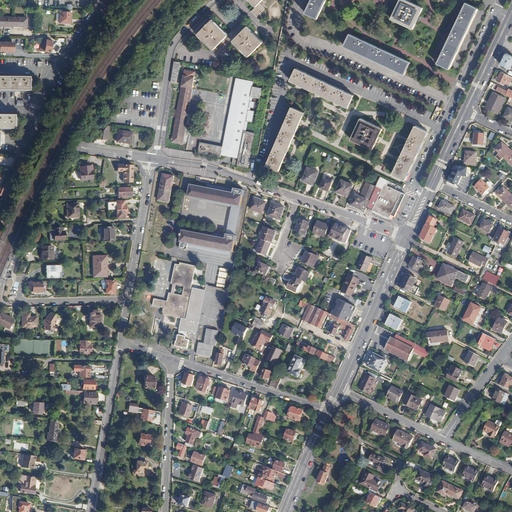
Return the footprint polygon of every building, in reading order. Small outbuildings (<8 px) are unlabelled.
[(252,12),(257,18),(265,10),(260,5),(264,0),(249,0),(257,7),(252,12)] [(308,0),(305,9),(303,12),(315,18),(320,9),(322,4),(323,0),(308,0)] [(418,14),(422,6),(408,0),(398,0),(390,17),(412,27),(416,19),(418,14)] [(449,32),(435,62),(448,67),(476,7),(464,1),(451,27),(449,32)] [(71,12),(60,12),(59,23),(71,24),(71,12)] [(27,18),(0,16),(0,25),(27,27),(27,18)] [(214,51),(228,36),(212,20),(198,35),(214,51)] [(263,43),(248,27),(233,41),(249,57),(263,43)] [(403,73),(409,60),(399,56),(348,32),(342,44),(403,73)] [(41,42),(41,51),(45,51),(45,52),(51,52),(51,40),(43,39),(41,39),(41,42)] [(13,42),(0,41),(0,53),(13,53),(13,42)] [(511,55),(507,53),(502,64),(509,68),(511,69),(511,67),(511,55)] [(175,61),(171,82),(177,83),(181,62),(175,61)] [(348,108),(354,95),(296,68),(290,81),(348,108)] [(182,84),(182,85),(193,87),(195,71),(185,69),(182,84)] [(511,76),(501,71),(497,81),(505,84),(508,85),(510,84),(511,79),(511,76)] [(29,78),(0,77),(0,90),(29,91),(29,78)] [(237,79),(225,139),(229,140),(228,147),(209,143),(207,153),(226,157),(237,159),(236,163),(248,165),(254,137),(248,136),(256,96),(259,96),(261,86),(254,85),(255,82),(237,79)] [(493,88),(510,97),(511,97),(511,89),(509,89),(509,90),(495,84),(493,88)] [(182,85),(173,137),(171,137),(170,141),(172,141),(172,142),(183,144),(184,139),(185,132),(193,87),(182,85)] [(498,114),(506,98),(494,92),(487,106),(487,109),(498,114)] [(292,107),(267,165),(279,170),(305,113),(292,107)] [(14,115),(0,114),(0,127),(14,128),(14,115)] [(352,139),(374,150),(384,128),(362,117),(352,139)] [(392,173),(404,179),(428,130),(416,124),(392,173)] [(105,129),(96,140),(102,141),(102,140),(105,140),(107,129),(105,129)] [(119,131),(118,142),(130,143),(131,133),(119,131)] [(475,133),(474,145),(484,146),(485,134),(475,133)] [(197,147),(197,151),(207,153),(209,143),(204,142),(203,148),(197,147)] [(495,150),(504,158),(511,150),(502,142),(495,150)] [(466,151),(465,163),(475,164),(476,152),(466,151)] [(125,165),(125,172),(133,172),(133,165),(129,164),(129,163),(125,163),(125,165)] [(119,165),(119,172),(124,172),(124,182),(133,182),(133,172),(125,172),(125,165),(119,165)] [(446,184),(457,189),(462,177),(469,177),(468,168),(454,166),(446,184)] [(80,168),(81,181),(93,180),(92,167),(80,168)] [(313,184),(319,171),(308,167),(303,180),(313,184)] [(158,201),(169,203),(172,191),(168,190),(168,187),(172,188),(174,176),(163,174),(158,201)] [(379,175),(376,184),(382,187),(384,183),(386,179),(379,175)] [(329,190),(333,181),(324,178),(320,187),(329,190)] [(475,187),(484,195),(490,187),(481,179),(475,187)] [(348,195),(353,184),(342,180),(337,191),(348,195)] [(366,182),(359,196),(355,194),(350,204),(362,209),(366,199),(369,200),(375,186),(366,182)] [(369,200),(366,207),(390,218),(391,214),(395,216),(405,193),(384,183),(382,187),(376,184),(375,186),(369,200)] [(215,190),(191,185),(191,186),(189,196),(240,207),(242,196),(240,196),(240,193),(236,192),(236,191),(215,187),(215,190)] [(511,193),(504,186),(497,194),(506,202),(511,194),(511,193)] [(118,188),(118,193),(122,192),(123,197),(127,197),(127,196),(132,196),(132,187),(118,188)] [(266,203),(254,199),(250,210),(262,214),(266,203)] [(442,200),(438,208),(451,214),(455,206),(442,200)] [(117,201),(117,218),(125,218),(125,216),(127,215),(126,203),(125,203),(124,201),(117,201)] [(68,204),(68,216),(79,216),(79,203),(68,204)] [(283,208),(272,204),(268,216),(279,220),(283,208)] [(464,209),(459,219),(471,224),(476,215),(464,209)] [(430,216),(427,224),(435,227),(438,220),(430,216)] [(309,223),(299,220),(295,231),(304,235),(309,223)] [(319,220),(314,232),(325,236),(330,224),(319,220)] [(484,220),(480,229),(488,233),(493,224),(484,220)] [(334,222),(328,238),(331,239),(331,238),(337,223),(334,222)] [(337,223),(331,238),(342,242),(348,227),(337,223)] [(427,224),(420,238),(431,242),(437,228),(435,227),(427,224)] [(55,227),(55,240),(65,239),(65,231),(62,231),(62,227),(55,227)] [(103,228),(104,241),(115,241),(115,227),(103,228)] [(500,228),(495,240),(498,241),(497,244),(500,245),(501,243),(504,245),(510,233),(500,228)] [(263,229),(259,240),(261,240),(270,244),(273,237),(271,236),(273,232),(263,229)] [(186,249),(187,249),(188,242),(190,243),(189,246),(191,246),(190,247),(206,251),(207,251),(208,251),(209,251),(210,251),(211,251),(212,251),(213,250),(214,250),(215,249),(216,249),(215,247),(217,246),(214,242),(214,237),(230,240),(228,251),(233,252),(235,241),(228,239),(229,236),(208,232),(207,235),(183,231),(180,248),(186,249)] [(188,242),(187,249),(232,258),(233,252),(228,251),(230,240),(214,237),(214,242),(217,246),(215,247),(216,249),(215,249),(214,250),(213,250),(212,251),(211,251),(210,251),(209,251),(208,251),(207,251),(206,251),(190,247),(191,246),(189,246),(190,243),(188,242)] [(455,237),(448,252),(457,257),(464,242),(455,237)] [(261,240),(256,253),(266,256),(271,244),(270,244),(261,240)] [(42,247),(42,259),(54,259),(53,247),(42,247)] [(308,248),(302,262),(314,267),(318,257),(312,254),(314,251),(308,248)] [(492,255),(499,258),(502,252),(494,249),(492,255)] [(474,251),(469,261),(481,267),(482,265),(485,267),(490,258),(486,256),(486,257),(474,251)] [(372,259),(363,255),(358,268),(366,272),(372,259)] [(411,267),(409,270),(421,275),(425,267),(422,265),(423,262),(414,258),(410,267),(411,267)] [(94,261),(94,277),(107,277),(107,261),(94,261)] [(265,275),(269,266),(260,262),(256,271),(265,275)] [(188,312),(193,289),(191,288),(195,266),(181,263),(181,265),(176,264),(172,284),(174,285),(172,293),(170,292),(169,297),(168,301),(154,298),(152,306),(163,308),(162,315),(181,319),(184,320),(186,311),(188,312)] [(442,264),(436,278),(450,285),(455,278),(458,271),(442,264)] [(46,266),(46,277),(59,277),(59,272),(61,272),(61,265),(46,266)] [(300,267),(295,277),(303,280),(306,282),(311,273),(300,267)] [(225,288),(227,269),(219,268),(217,287),(225,288)] [(470,277),(458,271),(455,278),(467,283),(470,277)] [(487,272),(483,279),(493,284),(496,277),(487,272)] [(350,274),(342,291),(352,296),(359,283),(361,279),(350,274)] [(406,274),(400,287),(416,295),(419,288),(414,285),(417,279),(406,274)] [(290,282),(288,288),(297,292),(303,280),(295,277),(292,282),(290,282)] [(115,280),(107,281),(103,281),(101,282),(101,284),(103,285),(103,289),(107,289),(107,294),(116,293),(115,280)] [(33,295),(46,295),(46,291),(42,291),(42,283),(33,283),(33,295)] [(484,284),(477,297),(485,301),(492,288),(484,284)] [(400,296),(394,307),(406,313),(411,302),(400,296)] [(440,297),(436,306),(445,311),(450,301),(440,297)] [(276,302),(267,298),(261,311),(270,316),(276,302)] [(338,299),(331,314),(343,320),(349,323),(356,308),(338,299)] [(308,310),(310,304),(304,302),(302,307),(308,310)] [(471,303),(463,320),(473,325),(481,308),(471,303)] [(308,310),(303,320),(305,321),(321,328),(328,313),(317,307),(310,304),(308,310)] [(51,309),(51,319),(57,319),(64,326),(71,319),(71,315),(69,313),(69,312),(68,311),(66,311),(64,313),(61,311),(62,310),(62,309),(57,309),(51,309)] [(90,312),(90,325),(101,326),(101,319),(102,319),(102,314),(101,314),(101,313),(100,313),(100,309),(94,309),(93,311),(91,311),(90,312)] [(0,324),(8,328),(12,319),(0,313),(0,324)] [(21,313),(21,326),(25,326),(25,327),(32,327),(32,326),(36,326),(36,317),(28,317),(28,313),(21,313)] [(330,316),(329,317),(342,323),(343,320),(331,314),(329,313),(328,315),(330,316)] [(390,315),(386,325),(398,331),(403,320),(390,315)] [(499,318),(493,330),(501,334),(507,322),(499,318)] [(263,324),(256,320),(253,325),(261,329),(263,324)] [(243,339),(248,329),(236,323),(231,333),(243,339)] [(333,323),(328,332),(336,335),(340,327),(333,323)] [(351,328),(345,339),(345,340),(348,341),(349,341),(354,331),(352,330),(352,328),(355,329),(356,326),(352,324),(351,328)] [(293,329),(284,325),(279,335),(290,340),(292,335),(291,334),(293,329)] [(220,330),(209,328),(206,343),(200,342),(197,354),(212,357),(214,345),(217,345),(220,330)] [(268,342),(272,335),(260,330),(259,332),(256,331),(250,345),(259,349),(264,339),(268,342)] [(174,342),(173,341),(172,346),(170,346),(170,349),(174,350),(176,350),(176,348),(184,349),(186,341),(182,340),(184,333),(178,332),(176,331),(174,342)] [(432,333),(433,343),(440,342),(449,341),(448,331),(432,333)] [(391,337),(384,349),(408,361),(413,351),(426,358),(430,351),(418,345),(396,334),(394,339),(391,337)] [(485,334),(480,345),(491,350),(496,339),(485,334)] [(80,340),(79,350),(91,350),(91,346),(89,345),(89,340),(80,340)] [(296,346),(314,355),(317,349),(299,340),(296,346)] [(0,362),(3,363),(3,351),(7,351),(8,349),(9,344),(7,343),(3,343),(0,343),(0,362)] [(283,351),(273,347),(268,360),(276,364),(283,351)] [(314,355),(325,360),(325,361),(331,365),(334,359),(328,356),(328,355),(317,349),(314,355)] [(470,351),(464,363),(474,367),(479,356),(470,351)] [(372,358),(368,366),(379,372),(386,359),(373,353),(371,358),(372,358)] [(246,355),(243,364),(246,365),(247,364),(252,367),(255,360),(255,359),(246,355)] [(303,360),(296,356),(288,373),(298,378),(299,377),(301,378),(302,378),(302,376),(302,374),(300,374),(301,372),(299,370),(303,360)] [(255,360),(252,367),(251,370),(256,372),(260,362),(256,360),(256,361),(255,360)] [(80,370),(80,376),(89,376),(89,366),(80,365),(74,365),(74,370),(80,370)] [(453,365),(447,376),(456,381),(462,370),(453,365)] [(265,369),(262,378),(268,380),(268,379),(269,376),(271,376),(272,372),(265,369)] [(195,374),(186,371),(182,382),(191,386),(195,377),(194,377),(195,374)] [(365,374),(358,388),(368,393),(372,383),(373,384),(375,379),(382,383),(384,379),(368,371),(366,375),(365,374)] [(287,377),(276,372),(270,386),(281,390),(287,377)] [(145,375),(144,387),(154,388),(154,376),(145,375)] [(503,381),(501,385),(510,389),(511,384),(511,377),(506,375),(503,381)] [(202,376),(197,389),(207,392),(211,379),(202,376)] [(84,379),(83,388),(94,388),(94,380),(84,379)] [(450,385),(444,396),(454,401),(459,390),(450,385)] [(392,386),(387,396),(398,401),(403,392),(392,386)] [(220,392),(218,398),(228,401),(231,390),(221,387),(221,389),(220,392)] [(498,389),(493,399),(502,404),(505,405),(510,395),(507,393),(498,389)] [(243,393),(237,391),(232,407),(239,409),(240,404),(245,406),(249,395),(243,393)] [(84,392),(83,403),(95,403),(96,393),(84,392)] [(409,393),(404,403),(417,410),(422,399),(409,393)] [(255,398),(251,408),(255,409),(256,409),(260,399),(255,398)] [(260,399),(256,409),(261,411),(264,401),(260,399)] [(33,401),(32,412),(33,412),(33,414),(41,414),(42,402),(33,401)] [(184,403),(180,414),(190,417),(194,406),(184,403)] [(431,404),(426,415),(435,420),(436,419),(441,421),(446,411),(431,404)] [(202,412),(212,416),(214,410),(204,406),(202,412)] [(293,406),(289,417),(300,421),(304,410),(293,406)] [(143,408),(141,419),(151,421),(153,410),(143,408)] [(258,416),(253,431),(253,432),(256,432),(258,433),(260,434),(265,418),(258,416)] [(377,420),(373,429),(387,436),(391,427),(377,420)] [(489,420),(484,430),(490,433),(489,435),(495,438),(496,436),(497,436),(501,427),(495,424),(489,420)] [(50,421),(49,432),(48,432),(47,439),(55,440),(56,434),(60,435),(61,428),(57,427),(57,422),(50,421)] [(214,422),(211,431),(218,433),(220,429),(222,425),(214,422)] [(190,435),(185,445),(193,448),(195,444),(193,444),(197,436),(200,438),(202,432),(190,428),(187,434),(190,435)] [(289,429),(286,438),(295,441),(298,432),(289,429)] [(394,440),(404,445),(403,447),(409,449),(415,438),(399,430),(394,440)] [(511,432),(508,431),(501,444),(506,446),(507,445),(511,447),(511,446),(511,432)] [(251,433),(248,442),(251,444),(252,440),(251,440),(252,437),(253,436),(254,436),(256,435),(255,433),(256,432),(253,432),(253,434),(251,433)] [(251,440),(252,440),(251,444),(252,444),(252,445),(261,448),(261,447),(264,437),(258,434),(258,433),(256,432),(255,433),(256,435),(254,436),(253,436),(252,437),(251,440)] [(140,433),(138,443),(141,444),(140,445),(143,445),(144,444),(148,445),(150,435),(140,433)] [(264,437),(261,447),(269,450),(273,438),(260,434),(258,433),(258,434),(264,437)] [(418,449),(425,453),(424,455),(431,459),(436,449),(422,442),(418,449)] [(182,449),(179,456),(184,457),(187,446),(180,443),(178,448),(182,449)] [(75,448),(74,457),(84,459),(85,449),(75,448)] [(197,452),(193,461),(195,462),(203,465),(207,455),(197,452)] [(26,454),(25,467),(36,469),(38,456),(26,454)] [(378,465),(377,468),(381,470),(386,461),(374,455),(371,461),(378,465)] [(444,467),(455,472),(460,463),(448,457),(444,467)] [(277,459),(274,468),(280,471),(281,471),(284,462),(277,459)] [(147,461),(137,461),(136,469),(136,470),(138,470),(138,474),(139,476),(144,476),(145,475),(149,475),(149,469),(148,469),(147,469),(147,466),(147,461)] [(322,471),(318,480),(320,481),(319,483),(324,485),(324,483),(327,484),(331,474),(330,474),(332,469),(329,467),(331,463),(327,461),(323,471),(322,471)] [(182,463),(179,473),(183,474),(184,469),(188,470),(189,465),(182,463)] [(199,482),(204,469),(193,465),(192,470),(193,470),(192,473),(191,472),(189,478),(199,482)] [(227,465),(223,475),(223,476),(226,478),(230,479),(234,468),(227,465)] [(259,468),(256,476),(273,483),(275,479),(274,478),(276,474),(278,475),(279,472),(264,466),(263,469),(259,468)] [(468,466),(463,476),(475,482),(480,472),(468,466)] [(420,470),(416,478),(425,483),(423,487),(428,490),(434,477),(420,470)] [(360,482),(370,487),(368,491),(370,492),(372,493),(374,489),(377,491),(381,483),(372,479),(374,476),(365,471),(360,482)] [(257,482),(256,485),(264,489),(265,487),(272,490),(275,484),(273,483),(256,476),(248,473),(247,476),(249,476),(248,478),(257,482)] [(21,485),(20,491),(33,493),(34,487),(32,487),(33,477),(26,476),(24,485),(21,485)] [(223,476),(218,487),(222,489),(226,478),(223,476)] [(483,486),(495,491),(499,481),(488,476),(483,486)] [(447,493),(459,499),(463,491),(443,481),(438,492),(446,495),(447,493)] [(255,495),(256,491),(257,489),(243,484),(240,493),(249,496),(250,493),(255,495)] [(254,498),(270,504),(271,500),(270,499),(271,497),(256,491),(255,495),(254,498)] [(207,492),(203,505),(213,508),(217,495),(207,492)] [(369,498),(367,502),(377,507),(379,502),(380,503),(383,498),(375,494),(372,493),(370,492),(367,497),(369,498)] [(183,495),(180,504),(188,507),(191,497),(183,495)] [(460,506),(473,511),(474,511),(478,505),(464,498),(460,506)] [(19,507),(18,511),(25,511),(27,508),(29,508),(29,503),(23,502),(20,501),(19,501),(19,506),(19,507)] [(402,511),(401,511),(412,511),(414,509),(401,503),(398,509),(402,511)]
